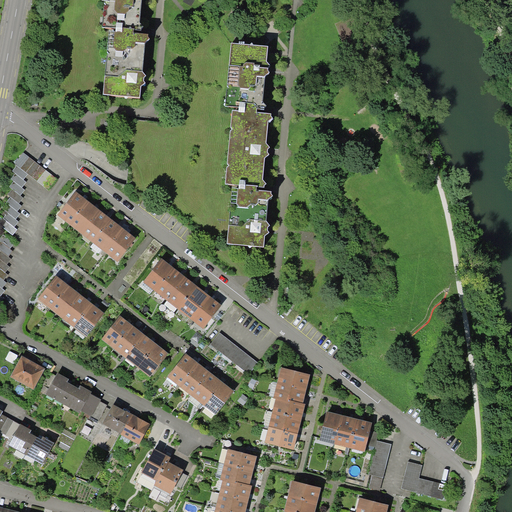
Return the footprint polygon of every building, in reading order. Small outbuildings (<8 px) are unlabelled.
[(107,0),(105,29),(112,30),(106,95),(140,99),(142,80),(147,35),(139,35),(139,30),(142,0),(107,0)] [(269,192),(264,191),(264,187),(267,150),(271,115),(263,114),(264,110),(267,69),(269,47),(234,44),(228,107),(235,108),(228,184),(236,185),(231,246),(264,249),(266,229),(269,192)] [(81,198),(75,193),(56,217),(117,264),(135,241),(128,235),(116,226),(104,217),(93,207),(81,198)] [(168,265),(162,261),(147,280),(170,297),(167,301),(176,308),(179,305),(206,325),(221,306),(214,301),(202,291),(191,283),(179,274),(168,265)] [(62,282),(56,277),(39,299),(51,308),(53,306),(88,334),(103,314),(97,309),(85,300),(73,291),(62,282)] [(125,321),(120,317),(105,336),(153,372),(167,354),(161,349),(148,339),(138,331),(125,321)] [(257,362),(219,333),(210,346),(248,374),(257,362)] [(191,360),(185,355),(167,378),(216,415),(234,392),(227,387),(213,377),(202,368),(191,360)] [(45,371),(21,357),(10,378),(34,391),(45,371)] [(309,375),(285,369),(277,398),(280,399),(269,442),(293,448),(295,440),(299,427),(303,412),(305,404),(302,404),(304,396),(307,383),(309,375)] [(107,402),(57,376),(46,396),(96,422),(107,402)] [(150,427),(112,406),(102,425),(139,446),(150,427)] [(334,414),(327,413),(322,436),(335,439),(334,443),(365,450),(371,423),(364,422),(349,418),(334,414)] [(53,444),(19,426),(8,447),(42,465),(53,444)] [(391,444),(377,440),(369,473),(366,486),(380,490),(391,444)] [(255,456),(226,449),(222,463),(229,464),(224,480),(227,481),(219,511),(212,509),(211,511),(243,511),(244,509),(248,493),(250,486),(247,485),(249,478),(253,464),(255,456)] [(171,458),(153,450),(141,475),(155,482),(152,488),(172,498),(184,472),(168,464),(171,458)] [(401,489),(444,499),(447,484),(419,478),(422,465),(408,462),(401,489)] [(320,488),(297,482),(289,511),(291,511),(313,511),(314,509),(317,497),(320,488)] [(384,511),(387,505),(364,499),(360,511),(384,511)]
